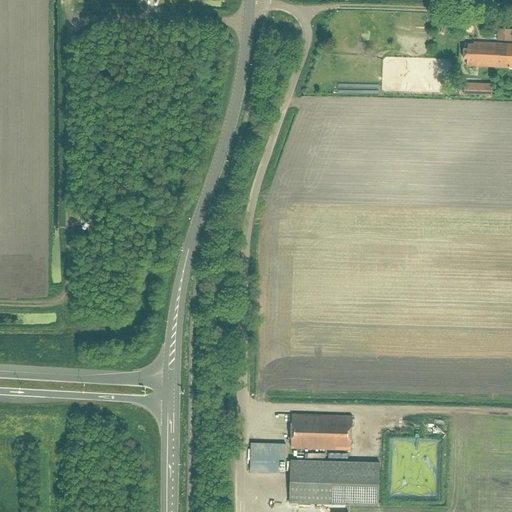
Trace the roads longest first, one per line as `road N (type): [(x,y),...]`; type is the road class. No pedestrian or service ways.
road 1 (unclassified): [(240,511),(247,228),(308,35),(290,8),(249,3)]
road 2 (track): [(140,20),(89,23),(69,40),(68,286),(46,303),(0,303)]
road 3 (tertiary): [(170,383),(186,255),(232,115),(249,3)]
road 4 (track): [(242,403),(511,413)]
road 5 (motorway): [(0,391),(170,401)]
road 6 (motorway): [(170,383),(0,374)]
